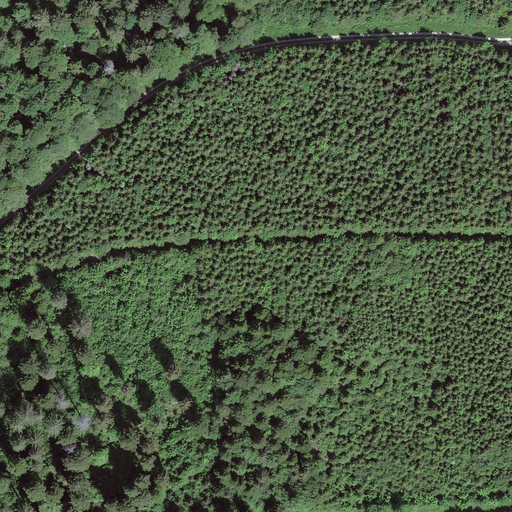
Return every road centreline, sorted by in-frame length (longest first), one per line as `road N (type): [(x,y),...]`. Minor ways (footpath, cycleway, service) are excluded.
road 1 (track): [(511,40),(434,32),(291,40),(218,57),(129,108),(0,220)]
road 2 (track): [(0,285),(134,243),(511,232)]
